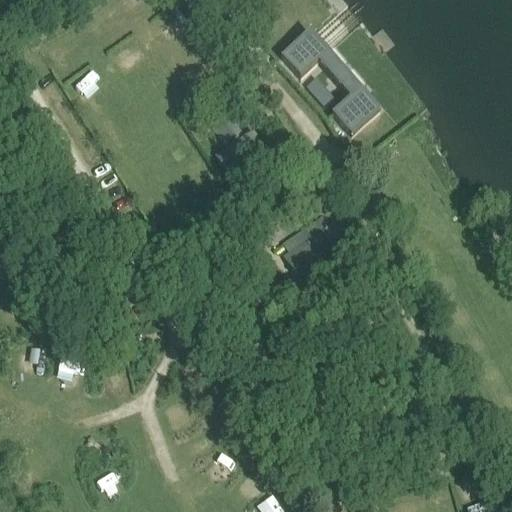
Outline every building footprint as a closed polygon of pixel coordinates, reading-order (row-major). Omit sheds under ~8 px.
[(306,38),(278,62),(295,84),(324,60),(306,38)] [(113,60),(126,74),(139,62),(126,48),(113,60)] [(73,93),(90,101),(98,85),(81,76),(73,93)] [(317,81),(306,90),(326,112),(336,103),(317,81)] [(354,94),(326,119),(346,141),(374,116),(354,94)] [(3,109),(0,110),(0,126),(10,121),(3,109)] [(225,111),(207,123),(226,152),(215,159),(226,175),(245,163),(255,179),(275,166),(255,134),(244,141),(225,111)] [(321,236),(283,261),(304,292),(342,267),(321,236)] [(195,265),(178,277),(181,281),(177,283),(185,295),(189,292),(192,298),(210,286),(195,265)] [(368,331),(375,346),(391,338),(384,323),(368,331)] [(464,354),(473,366),(486,357),(477,345),(464,354)] [(398,383),(407,399),(425,390),(415,373),(398,383)] [(284,377),(267,381),(272,399),(288,395),(284,377)] [(25,488),(43,479),(37,465),(18,473),(25,488)]
